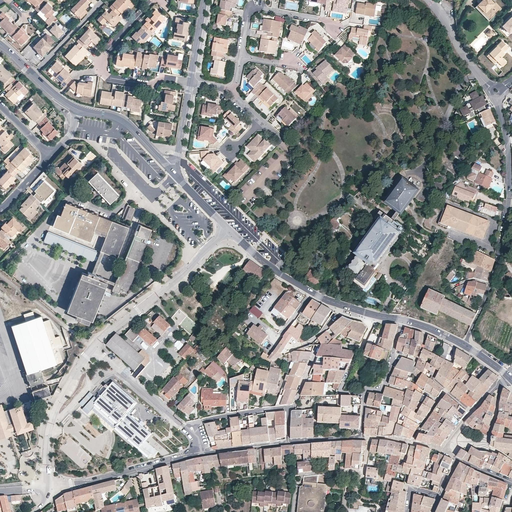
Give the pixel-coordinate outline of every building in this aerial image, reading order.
[(86,9),(89,6),(88,5),(93,0),(92,0),(80,0),(71,9),(78,17),(79,16),(86,9)] [(136,5),(130,0),(117,0),(110,8),(113,11),(119,16),(122,13),(129,6),(132,8),(136,5)] [(222,0),(222,2),(221,2),(220,10),(230,12),(231,8),(233,9),(235,9),(236,3),(234,2),(234,0),(222,0)] [(335,9),(343,11),(345,0),(325,0),(326,1),(329,2),(330,1),(336,2),(335,9)] [(491,0),(481,0),(482,0),(476,6),(479,9),(481,7),(491,17),(501,7),(495,1),(494,3),(491,0)] [(34,8),(38,12),(41,10),(45,14),(44,15),(47,19),(52,14),(54,12),(51,9),(52,7),(47,2),(44,5),(40,2),(36,7),(34,8)] [(355,13),(364,14),(364,13),(374,14),(376,4),(366,2),(365,4),(357,3),(355,13)] [(481,7),(479,9),(489,19),(491,17),(481,7)] [(82,18),(88,12),(86,9),(79,16),(82,18)] [(479,9),(479,10),(488,19),(489,19),(479,9)] [(151,31),(153,33),(166,19),(157,10),(152,16),(153,18),(148,23),(148,22),(145,25),(151,31)] [(217,25),(226,26),(228,17),(231,17),(232,12),(230,12),(220,10),(217,25)] [(119,16),(113,11),(110,14),(106,11),(98,20),(103,25),(107,20),(115,27),(122,19),(119,16)] [(55,18),(52,14),(47,19),(45,21),(48,25),(53,20),(55,18)] [(2,19),(0,21),(0,23),(10,33),(17,26),(14,23),(13,24),(8,20),(9,19),(6,15),(2,19)] [(511,15),(503,25),(510,32),(511,29),(511,15)] [(177,28),(178,28),(177,33),(174,32),(173,39),(179,40),(184,40),(185,35),(188,35),(188,30),(187,30),(188,23),(184,22),(185,19),(176,17),(175,24),(177,24),(177,28)] [(64,31),(53,20),(48,25),(47,26),(57,37),(64,31)] [(264,32),(269,33),(272,33),(271,37),(274,38),(278,39),(281,23),(265,21),(264,32)] [(372,25),(364,24),(363,29),(351,27),(350,35),(349,35),(348,38),(352,39),(352,37),(360,38),(359,41),(366,42),(368,30),(371,30),(372,25)] [(145,25),(139,31),(140,32),(139,34),(136,32),(132,37),(138,42),(140,42),(148,34),(150,36),(153,33),(151,31),(145,25)] [(298,26),(297,28),(291,25),(289,29),(291,30),(287,39),(301,45),(301,44),(303,40),(307,31),(307,30),(298,26)] [(17,26),(10,33),(21,45),(29,37),(24,33),(20,28),(17,26)] [(495,31),(491,27),(490,29),(491,29),(487,33),(490,36),(495,31)] [(80,45),(85,50),(88,47),(86,45),(90,42),(89,41),(90,40),(91,41),(92,42),(94,44),(99,39),(96,35),(89,29),(77,42),(80,45)] [(314,31),(311,34),(307,31),(303,40),(308,42),(318,52),(324,46),(323,45),(326,42),(314,31)] [(42,38),(34,46),(42,54),(50,46),(50,45),(54,41),(47,34),(42,38)] [(150,36),(148,34),(140,42),(144,43),(150,36)] [(263,36),(260,52),(276,55),(278,42),(273,42),(270,41),(271,37),(268,37),(263,36)] [(213,56),(221,57),(222,53),(226,53),(229,40),(214,37),(211,55),(213,56)] [(504,53),(503,52),(509,47),(502,41),(489,53),(497,60),(501,64),(505,61),(501,56),(504,53)] [(352,58),(350,56),(354,52),(351,50),(345,44),(341,48),(342,49),(339,52),(338,51),(334,55),(343,64),(347,63),(352,58)] [(67,58),(74,65),(83,56),(84,57),(88,53),(85,50),(80,45),(77,48),(76,47),(67,58)] [(137,55),(136,65),(140,65),(141,64),(143,65),(143,67),(148,68),(148,67),(149,65),(156,67),(158,56),(150,54),(150,56),(141,54),(142,53),(138,52),(137,55)] [(123,67),(124,64),(130,65),(130,68),(135,69),(136,65),(137,55),(123,53),(123,56),(117,56),(116,66),(123,67)] [(489,53),(487,56),(494,63),(497,60),(489,53)] [(166,68),(166,66),(177,67),(176,69),(181,70),(183,61),(178,60),(178,57),(168,55),(167,57),(163,56),(162,59),(161,67),(166,68)] [(212,60),(214,60),(213,68),(211,68),(210,74),(223,76),(224,71),(222,70),(223,67),(225,67),(226,62),(220,61),(221,57),(213,56),(212,60)] [(56,61),(50,68),(56,74),(55,75),(62,82),(60,84),(63,86),(71,78),(68,75),(69,74),(56,61)] [(326,75),(332,68),(326,61),(319,67),(320,69),(318,71),(314,74),(321,82),(327,76),(326,75)] [(13,77),(2,65),(0,67),(0,79),(5,85),(3,87),(6,90),(9,87),(12,84),(16,80),(13,77)] [(253,71),(252,70),(247,76),(246,79),(249,81),(254,86),(252,87),(253,89),(251,92),(253,94),(254,94),(262,85),(258,82),(261,79),(259,77),(255,73),(258,71),(255,68),(253,71)] [(278,72),(271,79),(288,94),(288,93),(296,85),(287,76),(286,77),(284,76),(278,72)] [(20,101),(18,99),(23,94),(25,96),(29,92),(19,82),(14,87),(12,84),(9,87),(6,90),(9,93),(6,95),(16,105),(20,101)] [(70,87),(77,93),(82,94),(82,95),(91,97),(93,83),(88,82),(87,84),(79,83),(77,84),(75,82),(70,87)] [(314,91),(306,83),(302,86),(301,85),(295,92),(303,99),(309,93),(311,94),(314,91)] [(258,97),(259,96),(270,106),(277,98),(262,85),(254,94),(258,97)] [(167,94),(166,100),(165,102),(162,102),(161,105),(159,105),(159,110),(168,112),(168,110),(175,111),(176,105),(173,105),(175,96),(176,96),(177,92),(166,90),(165,94),(167,94)] [(480,95),(478,91),(472,93),(474,98),(475,98),(476,99),(472,101),(474,106),(479,114),(481,113),(487,110),(485,105),(485,104),(484,101),(483,102),(482,100),(483,99),(482,96),(478,98),(478,96),(480,95)] [(102,92),(100,103),(111,104),(111,102),(123,103),(124,95),(125,93),(116,92),(116,95),(112,95),(113,93),(102,92)] [(311,94),(309,93),(303,99),(305,101),(311,95),(311,94)] [(138,102),(134,101),(134,99),(134,97),(131,97),(129,96),(124,95),(123,103),(123,106),(132,107),(132,110),(141,112),(143,100),(138,99),(138,102)] [(44,113),(43,114),(34,104),(26,112),(35,122),(36,121),(39,124),(46,117),(48,116),(44,113)] [(205,115),(206,113),(211,114),(215,115),(215,113),(220,114),(221,106),(210,104),(210,106),(207,105),(202,104),(201,112),(200,115),(205,115)] [(462,111),(464,116),(469,114),(471,118),(479,114),(474,106),(469,108),(468,105),(463,107),(462,111)] [(286,106),(276,115),(288,126),(297,116),(286,106)] [(496,122),(490,109),(487,110),(481,113),(479,114),(485,127),(496,122)] [(226,119),(232,126),(229,130),(232,133),(233,132),(235,134),(237,134),(243,128),(241,125),(241,123),(229,112),(225,116),(226,118),(226,119)] [(43,127),(41,128),(52,139),(59,133),(48,122),(49,121),(46,117),(39,124),(43,127)] [(171,137),(173,124),(159,122),(157,136),(163,137),(163,136),(171,137)] [(199,137),(203,137),(203,140),(207,141),(210,144),(213,144),(216,141),(212,136),(210,136),(210,134),(212,134),(213,129),(199,127),(198,133),(200,133),(199,137)] [(493,127),(485,130),(488,137),(493,142),(497,138),(493,127)] [(0,136),(0,143),(3,146),(1,148),(6,153),(14,145),(10,141),(9,142),(6,139),(7,138),(10,135),(3,128),(0,130),(0,135),(0,136)] [(253,139),(255,140),(252,142),(251,141),(247,146),(251,151),(253,149),(254,151),(254,153),(251,156),(251,158),(254,161),(268,146),(265,144),(266,142),(264,140),(263,140),(257,135),(253,139)] [(12,162),(12,163),(9,166),(11,168),(17,174),(20,170),(22,172),(34,160),(29,156),(31,153),(25,148),(12,162)] [(201,153),(202,159),(208,165),(216,172),(224,164),(218,159),(217,160),(216,159),(217,157),(215,156),(210,156),(210,152),(201,153)] [(73,156),(69,160),(76,167),(77,168),(82,164),(73,156)] [(263,179),(278,163),(273,158),(248,184),(239,192),(248,201),(251,200),(254,197),(252,185),(257,180),(263,179)] [(67,162),(65,161),(59,168),(57,166),(53,170),(62,178),(66,175),(67,176),(76,167),(69,160),(67,162)] [(250,169),(242,161),(239,164),(238,163),(232,169),(233,170),(228,176),(233,180),(236,183),(250,169)] [(475,164),(472,170),(479,173),(480,173),(483,168),(475,164)] [(216,172),(208,165),(205,168),(213,175),(216,172)] [(17,174),(11,168),(0,179),(0,183),(5,188),(10,183),(11,184),(16,178),(14,177),(17,174)] [(233,180),(228,176),(233,170),(232,169),(227,175),(224,177),(230,183),(233,180)] [(487,170),(485,176),(492,179),(494,173),(487,170)] [(473,175),(471,180),(488,188),(492,179),(485,176),(480,173),(479,173),(477,176),(473,175)] [(99,174),(90,183),(112,205),(121,196),(99,174)] [(43,199),(44,200),(54,190),(44,181),(34,190),(36,192),(33,195),(40,202),(43,199)] [(411,186),(404,181),(387,203),(398,210),(401,212),(420,186),(414,182),(411,186)] [(463,199),(464,196),(470,199),(473,200),(475,194),(455,186),(452,194),(463,199)] [(80,189),(77,196),(88,200),(90,193),(80,189)] [(31,194),(21,204),(22,206),(20,209),(30,218),(37,212),(34,209),(40,202),(33,195),(31,194)] [(97,261),(92,272),(89,272),(88,274),(82,272),(67,310),(77,314),(75,319),(88,324),(90,319),(91,320),(105,287),(107,282),(108,279),(113,266),(117,257),(129,227),(66,203),(61,215),(57,214),(53,226),(50,233),(91,247),(98,230),(106,233),(100,251),(101,251),(97,261)] [(485,203),(484,208),(495,212),(497,207),(485,203)] [(137,209),(130,207),(130,208),(126,219),(132,222),(137,209)] [(489,223),(449,207),(448,209),(445,208),(439,224),(448,227),(449,224),(483,238),(489,223)] [(400,213),(397,211),(391,220),(394,222),(400,213)] [(375,219),(382,224),(361,253),(358,252),(357,253),(357,255),(357,256),(349,267),(347,267),(346,268),(345,270),(346,271),(345,274),(354,280),(355,279),(356,280),(365,287),(372,278),(373,277),(376,272),(373,270),(374,269),(375,270),(379,264),(377,263),(399,233),(392,227),(394,223),(395,223),(394,222),(391,220),(380,212),(375,219)] [(9,234),(11,236),(17,229),(20,231),(24,227),(12,217),(7,223),(5,222),(1,226),(2,228),(0,230),(6,236),(9,234)] [(333,219),(328,223),(336,229),(339,224),(333,219)] [(153,228),(139,223),(134,234),(148,240),(153,228)] [(392,227),(399,233),(400,231),(402,229),(394,223),(392,227)] [(0,244),(4,248),(10,240),(6,236),(0,230),(0,244)] [(91,247),(50,233),(47,231),(44,241),(97,261),(101,251),(100,251),(91,247)] [(148,240),(134,234),(133,238),(147,243),(149,244),(150,241),(148,240)] [(318,234),(314,238),(318,242),(322,237),(318,234)] [(147,243),(133,238),(117,280),(130,285),(147,243)] [(476,251),(471,262),(491,271),(492,266),(494,259),(476,251)] [(463,258),(461,263),(476,269),(475,272),(481,274),(489,276),(490,275),(490,273),(491,271),(471,262),(463,258)] [(250,261),(240,273),(253,281),(255,278),(260,281),(266,272),(258,266),(250,261)] [(306,278),(310,281),(309,282),(316,287),(323,278),(311,270),(306,278)] [(455,274),(451,271),(446,278),(450,281),(455,274)] [(473,278),(474,278),(487,281),(488,279),(489,276),(481,274),(475,272),(473,278)] [(376,279),(373,277),(372,278),(365,287),(356,280),(354,283),(366,292),(376,279)] [(108,279),(107,282),(105,287),(108,288),(109,289),(112,290),(115,282),(108,279)] [(127,294),(130,285),(117,280),(116,280),(115,282),(112,290),(119,293),(119,291),(127,294)] [(468,283),(465,290),(466,290),(464,293),(470,296),(470,295),(471,293),(472,292),(472,291),(473,291),(474,291),(475,288),(477,282),(476,282),(468,283)] [(477,296),(478,293),(483,294),(486,285),(477,282),(475,288),(474,291),(473,291),(472,291),(472,292),(471,293),(470,295),(477,296)] [(437,293),(429,289),(421,307),(429,311),(437,293)] [(282,299),(296,309),(300,303),(287,293),(282,299)] [(443,295),(437,293),(429,311),(437,315),(438,313),(439,311),(443,300),(444,299),(445,296),(443,295)] [(276,317),(280,312),(288,319),(296,309),(282,299),(275,309),(274,308),(271,312),(276,317)] [(476,315),(461,308),(445,300),(444,299),(443,300),(439,311),(452,317),(464,323),(463,327),(468,329),(469,327),(476,315)] [(316,302),(313,300),(308,307),(306,305),(300,313),(311,322),(312,321),(312,320),(322,305),(317,303),(316,302)] [(312,320),(321,326),(330,312),(332,311),(327,308),(324,307),(322,305),(312,320)] [(252,306),(249,311),(258,318),(261,314),(252,306)] [(41,315),(12,325),(19,348),(31,385),(45,381),(41,368),(63,361),(61,354),(58,346),(62,345),(59,335),(55,337),(49,319),(43,321),(41,315)] [(162,335),(170,326),(160,317),(158,320),(155,323),(155,324),(153,327),(162,335)] [(328,344),(333,339),(342,331),(346,327),(353,321),(349,319),(345,318),(343,317),(342,317),(334,324),(330,328),(334,333),(331,337),(326,331),(317,339),(310,345),(314,345),(318,345),(322,345),(328,344)] [(302,334),(306,329),(295,321),(291,326),(302,334)] [(353,321),(346,327),(351,330),(350,333),(362,338),(367,328),(364,323),(360,323),(355,321),(353,321)] [(380,362),(384,350),(377,347),(381,338),(376,337),(380,325),(376,324),(367,341),(366,343),(368,344),(364,356),(380,362)] [(142,332),(135,325),(126,335),(134,342),(140,335),(152,346),(157,341),(145,329),(142,332)] [(261,345),(268,336),(261,330),(258,328),(254,325),(247,334),(261,345)] [(390,352),(394,340),(398,325),(392,325),(388,325),(387,325),(382,338),(381,338),(377,347),(384,350),(390,352)] [(278,343),(285,348),(292,337),(297,341),(301,335),(302,334),(291,326),(288,330),(283,337),(278,343)] [(333,339),(342,343),(345,336),(360,343),(362,338),(350,333),(351,330),(346,327),(342,331),(333,339)] [(404,332),(403,335),(408,334),(407,340),(412,340),(414,331),(405,328),(404,332)] [(142,349),(138,353),(122,339),(119,336),(117,334),(106,345),(135,370),(142,363),(146,366),(150,362),(150,356),(146,353),(142,349)] [(403,335),(401,335),(399,339),(396,350),(403,352),(407,340),(408,334),(403,335)] [(301,335),(297,341),(302,344),(306,341),(301,335)] [(431,353),(437,339),(433,337),(429,335),(428,335),(425,346),(425,348),(424,348),(423,349),(431,353)] [(355,352),(342,350),(342,346),(341,346),(342,343),(333,339),(328,344),(322,345),(317,357),(318,357),(351,360),(355,352)] [(403,352),(408,354),(412,340),(407,340),(403,352)] [(418,344),(418,342),(416,341),(412,340),(408,354),(414,356),(417,346),(418,344)] [(272,361),(273,360),(283,356),(283,355),(281,353),(285,348),(278,343),(269,355),(269,356),(264,353),(261,357),(271,363),(272,361)] [(446,356),(449,345),(447,344),(444,343),(440,358),(445,360),(446,356)] [(194,349),(188,344),(179,354),(185,360),(193,351),(194,349)] [(208,360),(210,357),(197,345),(194,349),(193,351),(203,360),(205,362),(208,360)] [(307,361),(308,361),(314,345),(310,345),(306,347),(304,347),(300,348),(294,351),(299,352),(300,360),(307,361)] [(422,346),(421,348),(417,346),(414,356),(420,358),(423,349),(424,348),(425,348),(425,346),(422,345),(422,346)] [(231,352),(226,348),(217,358),(224,364),(226,362),(226,360),(228,360),(228,362),(232,366),(234,367),(235,365),(238,362),(238,363),(241,361),(240,360),(233,354),(232,355),(230,353),(231,352)] [(420,358),(426,362),(428,358),(432,360),(430,365),(436,369),(439,371),(445,360),(440,358),(431,353),(423,349),(420,358)] [(465,369),(472,358),(465,354),(457,349),(454,362),(461,366),(463,367),(465,369)] [(390,352),(384,350),(380,362),(387,364),(389,358),(390,352)] [(292,353),(292,354),(292,363),(307,364),(308,361),(307,361),(300,360),(299,352),(294,351),(291,352),(292,353)] [(322,374),(325,374),(326,371),(330,371),(346,372),(351,360),(318,357),(317,360),(313,369),(312,368),(310,375),(322,374)] [(416,368),(417,367),(416,367),(417,363),(409,360),(407,360),(402,358),(398,364),(395,368),(409,372),(413,374),(416,368)] [(436,369),(430,365),(426,362),(420,358),(417,367),(416,368),(419,371),(423,374),(425,369),(430,372),(434,373),(436,369)] [(439,371),(435,379),(438,382),(443,386),(445,383),(453,367),(454,365),(454,364),(445,360),(439,371)] [(224,371),(214,361),(211,363),(204,371),(217,383),(223,376),(226,373),(224,371)] [(289,376),(302,377),(307,364),(292,363),(291,362),(289,369),(292,369),(289,376)] [(458,370),(453,367),(445,383),(443,386),(445,387),(447,389),(454,380),(461,370),(462,369),(460,368),(461,366),(454,362),(454,364),(454,365),(459,368),(458,370)] [(395,368),(393,373),(408,377),(409,372),(395,368)] [(413,374),(419,379),(417,383),(425,389),(427,384),(430,379),(423,374),(419,371),(416,368),(413,374)] [(265,391),(269,373),(257,370),(255,382),(251,382),(250,388),(250,391),(264,394),(265,391)] [(468,383),(472,378),(461,370),(454,380),(459,383),(460,382),(463,379),(467,382),(468,383)] [(499,378),(489,370),(482,378),(479,380),(481,382),(490,388),(494,383),(499,378)] [(334,383),(340,383),(346,372),(330,371),(327,383),(334,383)] [(265,391),(264,394),(276,396),(278,384),(280,375),(269,373),(265,391)] [(392,375),(391,377),(411,382),(412,378),(408,377),(393,373),(392,375)] [(167,393),(172,397),(183,385),(184,386),(188,382),(179,374),(176,378),(175,378),(164,390),(167,393)] [(310,375),(306,383),(321,383),(322,374),(310,375)] [(250,388),(251,382),(244,382),(244,375),(230,379),(230,380),(230,388),(238,387),(238,391),(250,392),(250,391),(250,388)] [(284,389),(296,390),(302,377),(289,376),(287,375),(285,381),(287,382),(284,389)] [(479,380),(473,376),(472,378),(468,383),(465,386),(468,389),(472,392),(481,382),(479,380)] [(394,386),(398,387),(406,389),(407,389),(408,387),(409,387),(411,382),(391,377),(390,379),(389,384),(394,386)] [(431,380),(430,379),(427,384),(440,394),(442,390),(438,386),(435,383),(433,382),(431,380)] [(449,391),(451,393),(459,383),(454,380),(447,389),(449,391)] [(128,413),(137,403),(113,382),(98,399),(95,403),(119,423),(116,427),(127,436),(141,448),(150,456),(152,453),(155,456),(158,451),(145,440),(151,434),(144,428),(128,413)] [(411,382),(409,387),(408,387),(407,389),(415,393),(416,391),(418,387),(411,382)] [(458,393),(460,390),(464,385),(460,382),(459,383),(451,393),(453,395),(455,396),(458,393)] [(490,388),(481,382),(472,392),(480,398),(484,394),(490,388)] [(321,396),(323,396),(325,383),(323,383),(321,383),(306,383),(301,396),(318,396),(321,396)] [(439,395),(440,394),(427,384),(425,389),(427,390),(438,397),(439,395)] [(460,400),(465,393),(468,389),(465,386),(464,385),(460,390),(458,393),(455,396),(457,398),(460,400)] [(36,400),(51,395),(48,386),(33,391),(36,400)] [(383,395),(381,405),(393,407),(393,406),(400,408),(402,408),(403,405),(405,396),(406,393),(388,388),(386,387),(384,391),(383,395)] [(511,393),(504,388),(503,392),(501,397),(508,399),(511,393)] [(286,405),(292,405),(298,391),(296,390),(284,389),(282,389),(276,406),(279,406),(284,405),(286,405)] [(416,391),(415,393),(407,389),(407,391),(406,393),(405,396),(419,403),(423,395),(422,394),(416,391)] [(480,398),(472,392),(468,389),(465,393),(476,402),(478,401),(480,398)] [(210,405),(210,406),(227,406),(226,394),(209,394),(209,391),(202,391),(202,402),(204,402),(204,405),(210,405)] [(238,391),(237,401),(249,403),(250,393),(250,392),(238,391)] [(194,409),(191,407),(195,403),(192,401),(195,397),(190,393),(178,407),(184,412),(185,411),(189,414),(194,409)] [(375,401),(376,401),(376,394),(369,393),(368,399),(375,401)] [(474,405),(476,402),(465,393),(460,400),(468,407),(473,406),(474,405)] [(499,411),(499,413),(509,414),(511,414),(511,394),(511,393),(508,399),(507,402),(506,405),(500,403),(500,408),(499,409),(499,411)] [(381,405),(383,395),(380,394),(376,394),(376,401),(375,401),(374,407),(377,407),(380,408),(381,405)] [(338,398),(337,408),(321,407),(319,407),(318,420),(318,423),(325,423),(340,424),(340,416),(341,413),(341,412),(341,407),(342,396),(342,395),(336,395),(336,396),(334,396),(334,398),(336,398),(338,398)] [(427,397),(423,395),(419,403),(423,404),(427,397)] [(451,399),(446,395),(444,397),(442,400),(449,404),(451,399)] [(495,407),(497,399),(490,395),(486,401),(492,405),(495,407)] [(119,423),(95,403),(98,399),(95,396),(83,410),(89,415),(93,410),(115,428),(116,427),(119,423)] [(350,407),(351,407),(351,396),(342,396),(341,407),(350,407)] [(417,414),(420,409),(423,404),(419,403),(405,396),(403,405),(417,414)] [(435,402),(427,397),(423,404),(431,409),(432,407),(435,402)] [(454,402),(451,399),(449,404),(450,405),(453,407),(457,410),(460,406),(454,402)] [(450,405),(449,404),(442,400),(440,404),(437,407),(445,413),(448,414),(450,412),(448,411),(449,410),(451,411),(453,407),(450,405)] [(487,412),(492,405),(486,401),(483,405),(482,407),(481,408),(487,412)] [(0,427),(15,423),(16,428),(18,428),(19,431),(24,429),(23,426),(26,425),(27,428),(27,430),(34,428),(32,421),(27,423),(23,411),(21,405),(4,411),(1,404),(0,404),(0,427)] [(431,409),(423,404),(420,409),(428,414),(429,411),(431,409)] [(424,419),(417,414),(403,405),(402,408),(400,414),(408,419),(415,423),(417,419),(422,422),(423,421),(424,419)] [(495,407),(492,405),(487,412),(486,415),(492,417),(494,414),(494,411),(495,407)] [(393,407),(391,413),(398,414),(400,408),(393,406),(393,407)] [(462,419),(467,412),(460,406),(457,410),(455,413),(462,419)] [(445,413),(437,407),(435,410),(434,412),(442,417),(445,413)] [(448,414),(453,417),(459,423),(461,421),(462,419),(455,413),(457,410),(453,407),(451,411),(450,412),(448,414)] [(369,415),(382,417),(382,412),(366,408),(366,411),(365,414),(369,415)] [(486,415),(487,412),(481,408),(477,411),(473,415),(483,422),(486,415)] [(428,414),(420,409),(417,414),(424,419),(426,416),(428,414)] [(291,412),(291,418),(291,424),(291,430),(291,436),(291,440),(297,439),(303,439),(303,420),(303,415),(303,411),(295,411),(293,411),(291,412)] [(286,425),(286,424),(286,418),(285,412),(275,413),(275,420),(276,426),(286,425)] [(434,412),(430,417),(437,421),(439,422),(440,421),(442,417),(434,412)] [(396,422),(398,414),(391,413),(390,419),(389,421),(396,422)] [(453,417),(448,414),(445,413),(442,417),(446,420),(456,426),(458,424),(459,423),(453,417)] [(498,418),(506,420),(511,421),(511,420),(511,414),(509,414),(499,413),(498,415),(497,418),(498,418)] [(419,425),(415,423),(408,419),(400,414),(399,420),(416,429),(418,427),(419,425)] [(470,418),(477,424),(481,426),(483,422),(473,415),(472,416),(470,418)] [(491,420),(492,417),(486,415),(483,422),(489,426),(491,420)] [(340,424),(340,429),(359,429),(360,420),(360,419),(360,417),(347,416),(340,416),(340,424)] [(387,436),(392,436),(396,424),(396,422),(389,421),(390,419),(383,416),(383,418),(382,423),(385,423),(382,436),(387,436)] [(232,433),(241,431),(241,430),(240,420),(240,417),(234,418),(230,419),(231,427),(231,428),(232,433)] [(254,422),(249,422),(250,429),(251,437),(251,444),(262,443),(270,442),(268,429),(267,421),(267,418),(266,418),(262,419),(263,427),(255,429),(254,422)] [(475,429),(479,432),(481,426),(477,424),(470,418),(468,420),(465,423),(473,429),(475,429)] [(497,421),(496,424),(504,426),(505,427),(508,428),(509,428),(511,421),(506,420),(498,418),(497,421)] [(372,429),(370,429),(371,421),(368,420),(365,419),(364,430),(364,435),(369,436),(372,436),(372,429)] [(414,432),(416,429),(399,420),(397,425),(404,428),(414,432)] [(456,426),(446,420),(444,424),(443,425),(452,431),(454,429),(456,426)] [(375,436),(377,436),(379,422),(371,421),(370,429),(372,429),(372,436),(375,436)] [(434,425),(428,421),(422,430),(429,433),(434,425)] [(452,431),(443,425),(439,422),(437,421),(434,425),(440,429),(449,436),(450,433),(452,431)] [(219,436),(219,435),(215,422),(205,424),(207,432),(208,433),(209,437),(219,436)] [(490,426),(489,426),(483,422),(481,426),(479,432),(487,436),(490,426)] [(11,433),(19,431),(18,428),(16,428),(15,423),(0,427),(0,438),(12,435),(11,433)] [(505,427),(504,426),(496,424),(495,424),(494,428),(493,431),(504,434),(505,427)] [(286,440),(286,434),(286,425),(276,426),(276,428),(277,441),(281,441),(286,440)] [(401,432),(403,433),(404,428),(397,425),(394,436),(399,437),(400,437),(401,432)] [(429,433),(427,435),(434,437),(437,434),(440,429),(434,425),(429,433)] [(276,428),(268,429),(270,442),(273,442),(277,441),(276,428)] [(411,439),(414,432),(404,428),(403,433),(404,433),(403,438),(406,439),(411,439)] [(251,444),(251,437),(250,429),(241,430),(241,431),(242,438),(243,446),(251,444)] [(446,440),(449,436),(440,429),(437,434),(441,436),(446,440)] [(242,438),(241,431),(232,433),(233,440),(233,447),(237,446),(243,446),(242,438)] [(217,446),(216,442),(232,440),(231,433),(227,434),(219,435),(219,436),(209,437),(211,442),(212,447),(217,446)] [(141,448),(127,436),(124,434),(123,435),(140,449),(141,448)] [(420,434),(416,441),(419,441),(422,442),(425,435),(420,434)] [(446,440),(441,436),(437,434),(434,437),(438,439),(436,444),(438,445),(441,446),(446,440)] [(425,435),(422,442),(426,443),(431,444),(432,442),(434,437),(427,435),(425,435)] [(511,435),(505,435),(504,439),(503,438),(492,436),(491,440),(491,445),(491,446),(492,447),(494,447),(502,452),(503,452),(510,453),(508,456),(511,458),(511,435)] [(233,440),(232,440),(216,442),(217,446),(212,447),(213,449),(221,448),(223,448),(233,447),(233,440)] [(370,452),(377,453),(380,440),(376,440),(372,440),(371,446),(370,452)] [(383,441),(380,440),(377,453),(386,454),(388,441),(385,441),(383,441)] [(344,453),(347,453),(345,469),(351,469),(353,453),(353,447),(354,441),(349,441),(343,442),(342,452),(341,455),(341,456),(344,456),(344,453)] [(388,441),(386,454),(391,455),(393,455),(396,443),(392,442),(388,441)] [(312,459),(323,459),(323,458),(329,457),(330,458),(331,442),(320,443),(312,444),(312,459)] [(335,470),(336,460),(341,461),(341,456),(341,455),(338,455),(338,452),(342,452),(343,442),(336,442),(331,442),(330,458),(329,457),(328,470),(335,470)] [(399,444),(396,443),(393,455),(391,455),(389,464),(398,466),(398,465),(400,458),(401,453),(403,444),(399,444)] [(298,473),(300,472),(312,471),(312,466),(312,459),(312,444),(304,445),(303,445),(295,445),(295,454),(303,454),(303,462),(297,463),(298,473)] [(295,445),(288,446),(282,446),(282,448),(282,455),(295,454),(295,445)] [(413,447),(411,446),(408,458),(406,459),(406,460),(414,462),(415,458),(414,458),(412,458),(415,447),(413,447)] [(414,458),(420,460),(424,447),(420,446),(417,446),(417,450),(415,450),(414,458)] [(414,462),(412,467),(424,470),(427,458),(428,459),(431,449),(428,449),(424,447),(420,460),(415,458),(414,462)] [(487,452),(480,451),(472,447),(469,453),(472,455),(472,456),(483,461),(487,452)] [(282,472),(282,455),(282,448),(277,448),(273,449),(270,449),(264,450),(266,465),(266,469),(271,469),(275,465),(278,465),(278,475),(282,475),(282,472)] [(248,450),(248,451),(250,466),(250,470),(253,470),(253,468),(258,467),(258,466),(258,462),(256,462),(255,449),(248,450)] [(463,459),(467,452),(461,449),(456,457),(459,458),(463,459)] [(231,466),(232,468),(250,466),(248,451),(237,452),(226,454),(219,454),(222,467),(231,466)] [(472,456),(472,455),(469,453),(467,452),(463,459),(466,461),(469,462),(472,456)] [(472,456),(469,462),(474,465),(482,469),(483,467),(483,466),(485,462),(488,464),(492,454),(487,452),(483,461),(472,456)] [(360,470),(361,454),(353,453),(351,469),(360,470)] [(431,460),(432,460),(436,462),(433,472),(433,474),(437,475),(438,472),(440,467),(442,462),(445,456),(439,453),(438,456),(434,455),(431,460)] [(492,454),(488,464),(485,462),(483,466),(492,470),(493,466),(498,455),(492,453),(492,454)] [(499,453),(498,455),(493,466),(501,471),(504,463),(502,461),(505,457),(501,454),(499,453)] [(216,455),(212,456),(214,468),(215,470),(222,469),(222,467),(219,454),(218,455),(216,455)] [(205,473),(210,472),(210,468),(214,468),(212,456),(208,456),(202,457),(204,466),(205,473)] [(442,462),(451,465),(453,460),(449,458),(445,456),(442,462)] [(197,469),(198,474),(205,473),(204,466),(202,457),(198,458),(194,459),(195,463),(197,469)] [(511,461),(505,457),(502,461),(504,463),(508,465),(511,461)] [(189,460),(186,461),(189,476),(191,483),(195,482),(194,475),(198,474),(197,469),(195,463),(194,459),(189,460)] [(404,465),(404,466),(408,467),(406,474),(410,475),(412,467),(414,462),(406,460),(404,460),(402,465),(404,465)] [(176,478),(182,477),(183,479),(184,485),(191,484),(191,483),(189,476),(186,461),(180,463),(173,465),(175,478),(176,478)] [(443,473),(448,476),(451,471),(452,468),(450,467),(451,465),(442,462),(440,467),(445,469),(443,473)] [(457,480),(460,481),(467,467),(460,463),(456,470),(455,472),(452,478),(457,480)] [(511,468),(508,465),(504,463),(501,471),(501,472),(500,473),(505,475),(509,477),(511,470),(511,468)] [(393,483),(394,481),(398,466),(389,464),(384,480),(388,481),(393,483)] [(398,466),(394,481),(404,484),(406,476),(405,474),(406,474),(408,467),(404,466),(398,465),(398,466)] [(156,469),(160,486),(162,495),(174,493),(174,491),(170,471),(168,466),(156,469)] [(366,477),(377,479),(378,474),(378,469),(367,467),(367,474),(366,477)] [(410,475),(409,476),(408,484),(411,485),(420,488),(422,477),(424,471),(424,470),(412,467),(410,475)] [(469,468),(467,467),(460,481),(462,482),(462,487),(461,493),(467,496),(467,491),(467,484),(465,483),(471,469),(470,468),(469,468)] [(467,484),(470,485),(475,471),(473,470),(471,469),(465,483),(467,484)] [(422,477),(432,481),(439,483),(442,477),(437,475),(433,474),(426,472),(424,471),(422,477)] [(470,485),(471,485),(473,486),(473,487),(477,487),(477,486),(478,486),(481,474),(478,472),(475,471),(470,485)] [(478,486),(479,486),(479,496),(485,496),(488,486),(490,477),(487,476),(485,475),(482,474),(481,474),(478,486)] [(488,486),(497,488),(497,487),(499,481),(494,479),(490,477),(488,486)] [(133,486),(132,478),(131,478),(124,486),(125,487),(130,490),(133,486)] [(462,487),(462,482),(460,481),(457,480),(452,478),(451,481),(449,485),(446,492),(449,493),(451,490),(461,493),(462,487)] [(116,483),(115,480),(99,485),(92,486),(94,495),(102,493),(117,490),(116,485),(121,484),(120,481),(116,483)] [(393,483),(392,489),(403,491),(403,488),(404,484),(394,481),(393,483)] [(499,481),(497,487),(506,490),(508,485),(503,483),(499,481)] [(191,483),(191,484),(192,491),(200,490),(200,488),(199,482),(195,482),(191,483)] [(317,482),(317,487),(312,487),(303,486),(303,485),(301,485),(300,485),(300,486),(299,497),(302,497),(301,501),(299,501),(298,508),(297,511),(324,511),(325,504),(323,504),(323,499),(326,500),(326,495),(324,495),(324,490),(326,491),(328,491),(328,485),(328,484),(327,484),(326,483),(317,482)] [(191,484),(184,485),(185,496),(190,495),(192,491),(191,484)] [(80,503),(95,500),(95,499),(94,495),(92,486),(82,489),(73,491),(77,507),(78,511),(82,510),(80,503)] [(506,490),(497,487),(497,488),(488,486),(485,496),(490,497),(491,492),(493,493),(492,496),(503,499),(505,495),(506,490)] [(162,495),(155,496),(151,497),(150,495),(148,488),(143,490),(147,508),(158,507),(163,506),(162,500),(174,498),(174,493),(162,495)] [(395,494),(394,500),(405,503),(406,498),(407,492),(403,491),(392,489),(391,492),(391,493),(395,494)] [(212,495),(211,490),(200,492),(203,509),(210,508),(209,503),(215,502),(214,495),(212,495)] [(445,496),(459,501),(461,493),(451,490),(449,493),(446,492),(446,494),(445,496)] [(76,504),(73,491),(70,492),(66,493),(64,494),(68,509),(77,507),(76,504)] [(252,502),(258,503),(258,501),(261,501),(260,503),(260,506),(264,507),(264,506),(266,492),(253,491),(252,502)] [(272,502),(271,504),(277,504),(278,493),(266,492),(264,506),(268,506),(269,503),(269,501),(272,502)] [(278,492),(278,493),(277,504),(277,505),(281,505),(281,502),(282,500),(284,501),(284,502),(290,503),(291,493),(278,492)] [(102,508),(105,507),(102,493),(94,495),(95,499),(95,500),(96,505),(97,511),(102,509),(102,508)] [(59,511),(68,509),(64,494),(59,498),(56,500),(59,511)] [(435,499),(426,497),(417,495),(414,494),(414,496),(413,503),(422,506),(432,508),(433,503),(435,499)] [(0,496),(0,499),(0,502),(3,511),(2,511),(10,511),(9,511),(6,496),(0,496)] [(443,500),(450,503),(457,505),(458,505),(459,502),(459,501),(445,496),(444,497),(443,500)] [(501,509),(503,500),(492,497),(491,501),(490,503),(492,503),(491,506),(493,507),(501,509)] [(480,511),(482,507),(483,504),(484,504),(484,498),(480,498),(480,500),(480,503),(472,503),(472,511),(480,511)] [(389,499),(386,510),(394,511),(404,511),(405,509),(405,503),(394,500),(389,499)] [(102,508),(102,509),(102,511),(140,511),(138,500),(123,503),(105,507),(102,508)] [(445,511),(450,503),(443,500),(442,500),(439,508),(438,510),(436,511),(445,511)] [(412,508),(411,511),(420,511),(422,506),(413,503),(412,507),(412,508)] [(457,505),(450,503),(445,511),(454,511),(455,511),(457,506),(457,505)]
